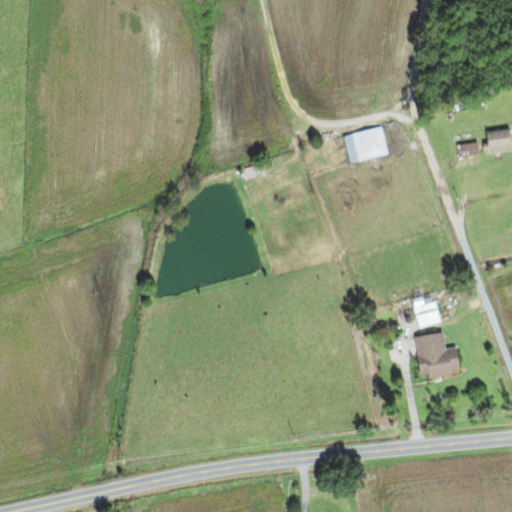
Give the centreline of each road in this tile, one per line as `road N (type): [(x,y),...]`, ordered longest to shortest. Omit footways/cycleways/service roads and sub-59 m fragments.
road 1 (residential): [(37,511),(407,452),(511,444)]
road 2 (track): [(511,411),(400,105),(418,0)]
road 3 (track): [(405,124),(298,133),(262,113),(250,0)]
